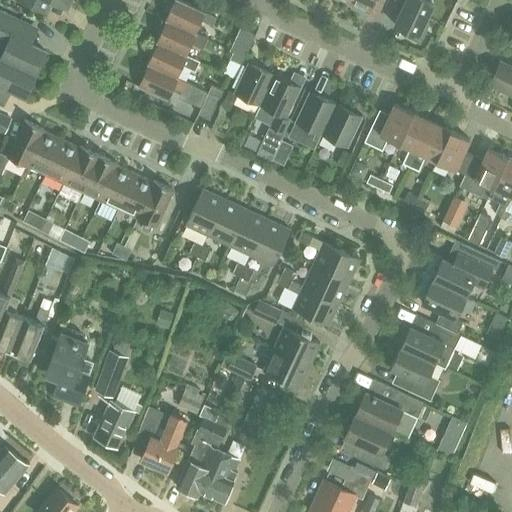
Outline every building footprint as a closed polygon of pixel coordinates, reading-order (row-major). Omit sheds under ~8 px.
[(52,0),(67,7),(70,0),(21,0),(47,12),(52,0)] [(213,26),(217,17),(180,0),(174,0),(165,20),(166,21),(166,20),(195,33),(201,20),(213,26)] [(350,0),(349,3),(369,13),(375,0),(350,0)] [(420,41),(428,23),(425,21),(433,3),(426,0),(397,0),(406,4),(396,25),(407,31),(405,34),(420,41)] [(35,73),(45,51),(31,44),(39,27),(0,8),(0,44),(6,47),(1,57),(35,73)] [(207,38),(204,37),(195,33),(166,20),(166,21),(156,42),(158,42),(186,56),(186,55),(192,43),(203,48),(207,38)] [(245,57),(245,56),(256,34),(240,27),(230,49),(234,51),(233,51),(245,57)] [(201,62),(186,55),(186,56),(158,42),(157,43),(147,64),(148,65),(149,64),(177,77),(183,66),(196,72),(201,62)] [(241,64),(245,57),(233,51),(230,58),(241,64)] [(1,57),(0,56),(0,103),(4,105),(11,90),(25,96),(36,73),(35,73),(1,57)] [(260,105),(275,74),(248,61),(233,92),(260,105)] [(511,67),(501,62),(490,84),(511,94),(511,67)] [(189,82),(177,77),(149,64),(148,65),(138,86),(168,100),(174,87),(185,92),(189,82)] [(302,87),(275,74),(260,105),(275,112),(269,125),(284,133),(291,118),(288,116),(302,87)] [(220,97),(223,90),(212,84),(208,92),(220,97)] [(322,135),(336,103),(310,91),(295,122),(322,135)] [(210,119),(220,97),(208,92),(198,113),(210,119)] [(348,147),(363,116),(336,103),(322,135),(348,147)] [(399,143),(414,113),(395,104),(382,131),(372,126),(365,141),(383,150),(388,138),(399,143)] [(0,133),(4,135),(12,117),(0,111),(0,133)] [(411,166),(432,121),(414,113),(399,143),(409,148),(402,162),(411,166)] [(43,130),(44,130),(44,129),(25,120),(8,156),(27,165),(43,130)] [(436,161),(451,130),(432,121),(411,166),(419,169),(425,156),(436,161)] [(27,165),(45,174),(62,139),(44,130),(43,130),(27,165)] [(272,159),(273,158),(282,138),(282,137),(267,130),(257,153),(272,159)] [(465,174),(474,154),(465,150),(470,139),(451,130),(436,161),(455,170),(456,169),(464,173),(465,174)] [(284,163),(293,145),(282,138),(273,158),(284,163)] [(80,147),(79,147),(62,139),(45,174),(64,183),(80,147)] [(82,191),(99,155),(80,146),(79,147),(80,147),(64,183),(82,191)] [(488,199),(508,157),(489,148),(484,159),(474,154),(465,174),(464,173),(459,185),(488,199)] [(117,165),(118,165),(118,164),(99,155),(82,191),(100,200),(117,165)] [(511,197),(511,195),(511,159),(508,157),(488,199),(489,199),(491,195),(500,199),(495,211),(503,215),(511,196),(511,197)] [(135,173),(118,165),(117,165),(100,200),(119,209),(135,173)] [(154,182),(153,182),(135,173),(119,209),(137,217),(154,182)] [(378,187),(382,179),(371,173),(367,181),(378,187)] [(389,192),(393,184),(382,179),(378,187),(389,192)] [(155,181),(154,182),(137,217),(145,221),(142,226),(143,228),(148,231),(151,230),(153,225),(156,226),(174,190),(155,181)] [(208,235),(225,199),(202,188),(185,224),(208,235)] [(416,205),(419,197),(408,191),(404,199),(416,205)] [(0,208),(5,211),(10,200),(0,194),(0,208)] [(457,224),(468,200),(455,194),(443,218),(457,224)] [(426,210),(430,202),(419,197),(416,205),(426,210)] [(229,245),(246,209),(225,199),(208,235),(229,245)] [(12,214),(17,204),(10,200),(5,211),(12,214)] [(41,229),(47,218),(29,209),(23,220),(41,229)] [(251,255),(268,219),(246,209),(229,245),(251,255)] [(489,230),(492,222),(490,215),(481,210),(467,239),(479,245),(486,229),(489,230)] [(48,233),(54,222),(47,218),(41,229),(48,233)] [(274,266),(290,230),(268,219),(251,255),(274,266)] [(78,248),(83,237),(65,228),(60,239),(78,248)] [(309,244),(313,236),(302,231),(298,239),(309,244)] [(506,257),(511,243),(511,240),(502,236),(494,251),(506,257)] [(85,252),(90,241),(83,237),(78,248),(85,252)] [(198,256),(203,245),(195,241),(189,252),(198,256)] [(350,281),(360,258),(324,241),(313,264),(350,281)] [(119,256),(125,245),(117,242),(112,252),(119,256)] [(126,260),(132,249),(125,245),(119,256),(126,260)] [(203,245),(198,256),(206,259),(210,248),(203,245)] [(454,263),(443,258),(432,280),(466,296),(473,282),(483,287),(492,267),(498,270),(502,261),(476,249),(472,258),(459,252),(454,263)] [(59,267),(69,271),(74,257),(64,253),(59,267)] [(0,323),(11,297),(16,285),(26,259),(17,256),(7,282),(2,293),(0,292),(0,323)] [(241,276),(246,266),(238,261),(233,272),(241,276)] [(339,303),(350,281),(313,264),(304,283),(303,286),(339,303)] [(254,269),(246,266),(241,276),(249,280),(254,269)] [(292,280),(293,278),(296,272),(285,267),(281,275),(292,280)] [(304,283),(293,278),(292,280),(281,275),(277,283),(300,293),(293,308),(329,325),(339,303),(303,286),(304,283)] [(456,317),(466,296),(432,280),(422,302),(440,311),(435,322),(460,334),(461,334),(458,332),(463,321),(456,317)] [(25,318),(14,313),(20,301),(11,297),(0,323),(0,344),(6,347),(4,350),(11,353),(12,350),(25,318)] [(300,333),(306,321),(282,310),(259,299),(252,313),(276,324),(277,322),(285,325),(274,348),(310,365),(320,343),(300,333)] [(16,355),(17,352),(32,358),(51,313),(40,308),(34,321),(25,318),(12,350),(11,353),(16,355)] [(445,368),(460,334),(435,322),(433,328),(423,332),(411,326),(401,347),(435,363),(445,368)] [(46,373),(45,375),(59,380),(54,395),(78,404),(89,376),(88,376),(94,361),(83,357),(90,341),(87,340),(85,336),(82,333),(72,329),(67,329),(62,330),(56,328),(47,350),(54,353),(47,371),(46,371),(46,373)] [(126,354),(130,343),(116,337),(112,349),(109,348),(94,389),(114,396),(129,355),(126,354)] [(429,374),(435,363),(401,347),(391,368),(415,380),(410,390),(430,400),(440,379),(429,374)] [(299,388),(310,365),(274,348),(263,371),(299,388)] [(233,353),(227,350),(221,364),(227,367),(250,379),(258,364),(233,353)] [(197,412),(205,395),(198,392),(200,388),(187,383),(178,404),(197,412)] [(142,408),(149,393),(131,385),(124,399),(142,408)] [(355,414),(391,431),(392,431),(408,438),(417,417),(426,421),(432,406),(424,402),(425,402),(396,388),(390,403),(366,392),(355,414)] [(119,447),(135,410),(111,399),(94,436),(119,447)] [(261,438),(274,407),(255,399),(251,407),(250,407),(241,429),(261,438)] [(187,420),(172,413),(167,425),(153,418),(146,434),(151,437),(142,458),(154,464),(154,468),(164,473),(167,469),(168,470),(178,446),(176,445),(187,420)] [(188,459),(176,486),(198,496),(200,491),(211,465),(209,464),(216,448),(217,448),(221,439),(231,419),(219,414),(219,413),(215,421),(203,416),(191,441),(195,443),(193,448),(189,457),(188,459)] [(382,452),(391,431),(355,414),(345,437),(369,448),(364,459),(385,468),(391,456),(382,452)] [(0,490),(1,489),(5,492),(29,463),(5,444),(2,447),(0,445),(0,490)] [(211,465),(200,491),(224,502),(238,472),(235,470),(240,458),(217,448),(216,448),(209,464),(211,465)] [(354,467),(372,475),(375,470),(356,461),(354,467)] [(362,497),(372,475),(354,467),(352,466),(341,488),(326,481),(311,511),(344,511),(353,493),(362,497)] [(385,488),(389,478),(377,472),(372,482),(385,488)] [(427,482),(411,477),(403,501),(419,507),(427,482)] [(71,511),(78,504),(57,486),(36,511),(71,511)]
